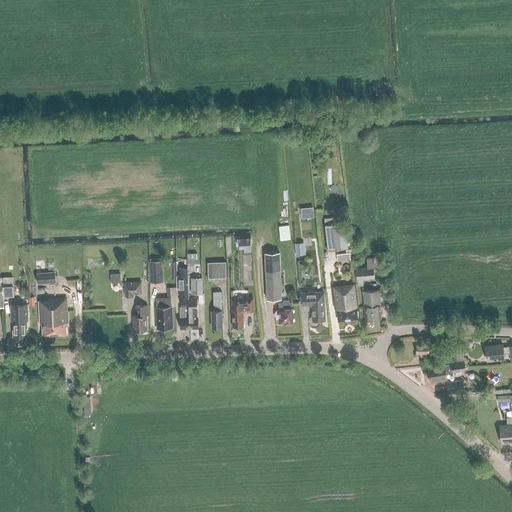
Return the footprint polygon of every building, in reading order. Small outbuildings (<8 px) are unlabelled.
[(312,206),(300,208),(301,217),(313,216),(312,206)] [(324,224),(327,249),(347,246),(344,222),(324,224)] [(278,226),(280,239),(289,237),(287,224),(278,226)] [(305,254),(304,242),(295,243),(296,255),(305,254)] [(374,277),(374,272),(373,257),(367,258),(367,266),(355,267),(357,285),(362,284),(361,278),(374,277)] [(281,297),(279,272),(279,269),(277,269),(277,258),(264,258),(265,270),(265,272),(266,298),(281,297)] [(149,259),(150,280),(162,280),(162,259),(149,259)] [(226,261),(212,262),(212,278),(226,278),(226,261)] [(181,298),(188,297),(187,268),(179,268),(180,276),(176,276),(177,288),(179,288),(180,298),(181,298)] [(56,283),(55,272),(37,273),(37,284),(56,283)] [(111,283),(121,283),(120,275),(110,275),(111,283)] [(201,277),(191,277),(191,293),(201,293),(201,277)] [(139,281),(124,281),(125,295),(133,295),(133,293),(139,293),(139,281)] [(352,283),(333,285),(335,308),(338,308),(339,320),(356,318),(355,308),(358,308),(355,283),(354,283),(354,281),(351,281),(352,283)] [(13,285),(3,286),(4,296),(14,296),(13,285)] [(378,288),(361,289),(362,305),(363,305),(364,319),(380,318),(379,304),(379,303),(378,288)] [(324,319),(323,299),(323,290),(299,292),(300,304),(311,303),(312,319),(316,319),(317,320),(317,321),(322,320),(323,319),(324,319)] [(222,317),(221,292),(213,292),(214,305),(213,305),(213,310),(210,310),(210,318),(212,318),(212,327),(221,326),(220,317),(222,317)] [(170,304),(170,296),(156,296),(156,304),(155,304),(155,313),(157,313),(157,328),(162,328),(162,326),(171,326),(171,317),(172,315),(172,306),(172,304),(170,304)] [(253,296),(232,297),(233,326),(242,325),(242,311),(254,311),(253,296)] [(67,325),(66,297),(47,298),(47,299),(38,299),(39,322),(42,322),(42,335),(65,334),(65,325),(67,325)] [(189,328),(188,297),(181,298),(181,312),(179,312),(180,317),(179,317),(180,328),(189,328)] [(188,297),(189,328),(198,327),(197,316),(197,311),(196,311),(196,297),(188,297)] [(278,322),(292,322),(291,301),(278,302),(278,310),(275,310),(275,317),(278,317),(278,322)] [(11,305),(11,321),(13,321),(13,337),(26,337),(26,328),(27,328),(27,321),(28,321),(27,304),(11,305)] [(147,304),(135,304),(136,314),(132,314),(133,330),(145,330),(145,315),(147,315),(147,304)] [(431,356),(431,343),(425,343),(425,346),(415,346),(415,354),(420,354),(420,356),(431,356)] [(509,354),(510,362),(511,361),(511,345),(508,346),(503,347),(503,343),(485,345),(486,361),(504,359),(504,354),(509,354)] [(444,367),(428,369),(430,381),(431,381),(431,383),(447,380),(446,373),(452,372),(452,373),(465,371),(464,362),(451,364),(444,365),(444,367)] [(463,381),(447,383),(448,390),(464,388),(463,381)] [(511,443),(511,425),(510,418),(505,418),(506,425),(499,425),(501,443),(511,443)]
